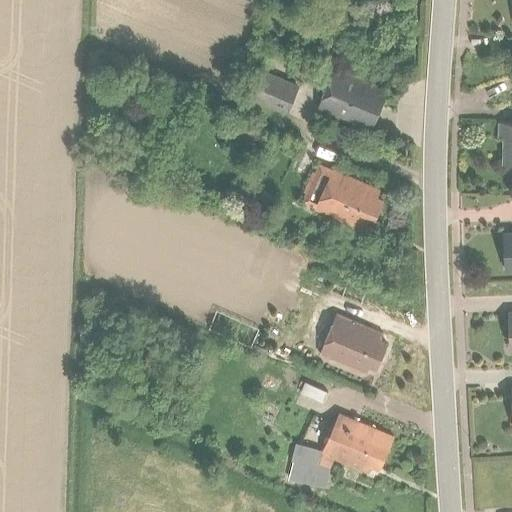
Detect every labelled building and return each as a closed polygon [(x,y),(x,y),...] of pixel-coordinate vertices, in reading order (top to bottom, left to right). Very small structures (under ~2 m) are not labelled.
[(393,86),(338,63),(321,105),(376,127),(393,86)] [(268,67),(257,97),(294,110),(304,80),(268,67)] [(245,116),(239,128),(269,143),(275,131),(245,116)] [(511,118),(502,119),(501,134),(507,135),(507,160),(511,160),(511,118)] [(385,183),(321,157),(302,201),(361,225),(365,216),(378,221),(388,194),(382,192),(385,183)] [(388,328),(341,309),(323,352),(371,372),(374,364),(382,367),(393,341),(384,337),(388,328)] [(325,399),(330,388),(309,379),(304,390),(325,399)] [(382,474),(400,432),(345,407),(326,450),(382,474)]
